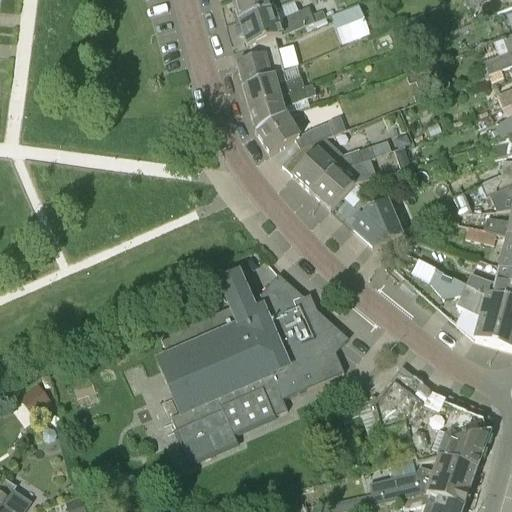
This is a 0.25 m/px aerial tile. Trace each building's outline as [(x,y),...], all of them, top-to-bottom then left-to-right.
[(239,0),(233,3),(239,25),(292,5),(304,0),(275,0),(275,4),(271,5),(269,0),(239,0)] [(247,51),(275,42),(284,39),(313,27),(315,27),(314,26),(326,21),(323,13),(312,17),(309,10),(282,21),(284,26),(280,27),(275,12),(292,5),(239,25),(247,51)] [(359,8),(331,19),(343,48),(370,37),(359,8)] [(407,23),(411,33),(416,44),(424,41),(419,30),(415,20),(407,23)] [(315,27),(313,27),(315,32),(328,26),(326,21),(314,26),(315,27)] [(401,28),(391,32),(394,39),(404,35),(401,28)] [(511,69),(511,37),(502,42),(507,56),(484,64),(489,78),(511,69)] [(243,93),(275,79),(275,78),(285,74),(275,42),(247,51),(251,62),(236,66),(243,93)] [(439,64),(434,51),(421,56),(426,69),(439,64)] [(489,78),(484,64),(479,66),(477,72),(480,81),(489,78)] [(243,93),(249,114),(280,101),(280,100),(304,90),(301,79),(277,88),(275,79),(243,93)] [(435,96),(448,92),(445,85),(439,82),(431,84),(435,96)] [(249,114),(256,136),(284,118),(287,117),(286,117),(284,110),(286,110),(316,98),(313,87),(304,90),(280,100),(280,101),(249,114)] [(423,93),(412,90),(410,101),(421,103),(423,93)] [(511,93),(494,100),(500,114),(511,109),(511,93)] [(299,153),(326,142),(344,135),(341,126),(330,130),(329,126),(300,138),(287,117),(284,118),(256,136),(255,136),(270,159),(294,144),(300,152),(299,153)] [(509,138),(511,136),(511,119),(493,129),(500,143),(509,138)] [(393,142),(398,152),(410,147),(406,137),(393,142)] [(292,179),(311,197),(335,170),(339,174),(367,164),(375,161),(370,150),(344,159),(326,142),(299,153),(285,167),(295,176),(292,179)] [(387,144),(370,150),(375,161),(391,155),(387,144)] [(411,172),(407,161),(397,165),(400,175),(411,172)] [(367,164),(339,174),(335,170),(311,197),(330,214),(355,188),(373,183),(367,164)] [(511,191),(511,165),(503,165),(501,179),(481,188),(487,201),(490,200),(490,201),(511,191)] [(379,192),(376,183),(365,186),(368,194),(379,192)] [(511,209),(511,216),(511,215),(511,191),(490,201),(494,210),(511,202),(511,209)] [(363,199),(367,210),(378,207),(375,196),(363,199)] [(373,253),(379,251),(402,239),(403,239),(389,204),(369,213),(351,233),(373,253)] [(458,229),(457,214),(436,224),(458,229)] [(497,270),(499,271),(511,273),(511,241),(508,241),(506,240),(484,234),(468,230),(465,242),(503,251),(497,270)] [(402,239),(379,251),(385,263),(408,252),(402,239)] [(259,282),(243,246),(201,264),(209,281),(236,270),(244,289),(259,282)] [(168,300),(176,317),(215,299),(198,263),(182,270),(191,289),(168,300)] [(483,298),(511,305),(511,273),(499,271),(497,270),(497,273),(494,287),(471,277),(465,288),(436,274),(483,298)] [(511,305),(483,298),(436,274),(429,287),(443,302),(442,303),(443,304),(458,301),(459,301),(456,309),(481,321),(474,345),(511,355),(511,305)] [(288,414),(283,404),(344,377),(335,357),(346,345),(334,335),(327,338),(310,299),(304,302),(278,279),(261,298),(249,303),(238,277),(217,286),(228,312),(160,342),(166,357),(154,362),(178,418),(171,421),(176,434),(176,435),(190,467),(189,471),(240,448),(237,440),(278,422),(277,419),(288,414)] [(126,318),(134,335),(174,317),(157,281),(141,288),(149,307),(126,318)] [(84,335),(92,352),(131,334),(115,298),(98,305),(107,324),(84,335)] [(43,353),(51,370),(90,352),(73,316),(57,323),(66,342),(43,353)] [(1,372),(9,389),(49,371),(32,335),(16,342),(24,361),(1,372)] [(404,430),(435,398),(434,397),(422,388),(423,388),(413,380),(413,381),(401,371),(376,403),(368,405),(374,424),(379,438),(404,430)] [(439,461),(476,473),(490,436),(487,421),(435,398),(404,430),(416,467),(430,463),(439,461)] [(171,404),(163,408),(169,421),(177,417),(171,404)] [(342,424),(365,415),(361,404),(338,413),(342,424)] [(61,423),(52,418),(48,425),(56,430),(61,423)] [(44,445),(50,446),(54,444),(56,438),(53,433),(48,432),(43,435),(41,440),(44,445)] [(426,497),(463,511),(468,497),(476,473),(439,461),(430,463),(436,462),(432,474),(419,470),(417,476),(369,487),(374,508),(401,502),(426,497)] [(0,511),(27,511),(31,507),(13,495),(17,489),(5,481),(0,488),(0,511)] [(463,511),(426,497),(401,502),(403,511),(411,511),(426,508),(424,511),(463,511)] [(84,511),(81,501),(64,507),(66,511),(84,511)]
